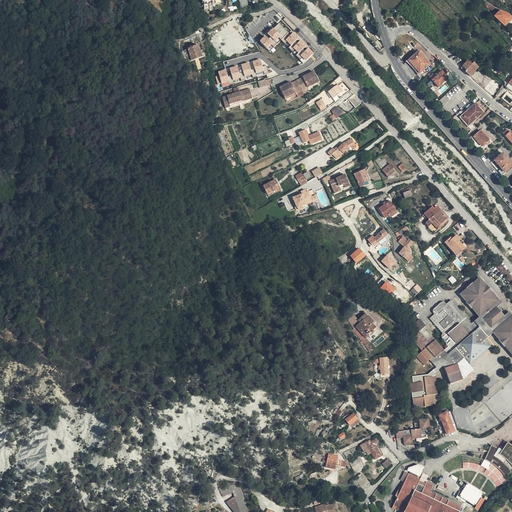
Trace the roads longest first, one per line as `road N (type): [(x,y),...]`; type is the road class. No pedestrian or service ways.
road 1 (residential): [(272,0),(511,269)]
road 2 (secondary): [(511,200),(409,84),(384,36)]
road 3 (residential): [(511,423),(490,438),(449,437),(402,456),(354,405),(341,408)]
road 4 (residential): [(384,36),(400,29),(421,35),(511,116)]
